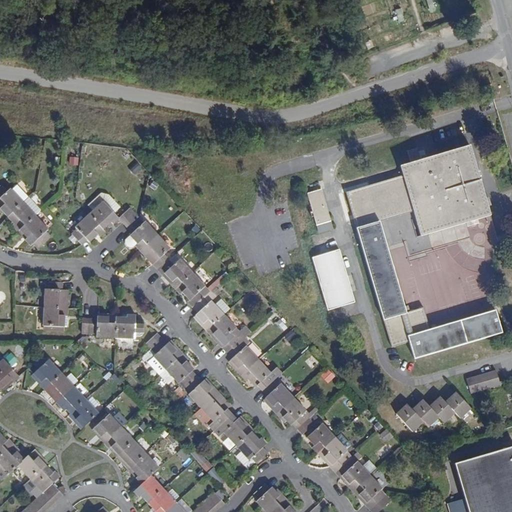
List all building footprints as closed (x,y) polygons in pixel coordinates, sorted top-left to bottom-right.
[(425,0),(431,13),(437,10),(433,0),(425,0)] [(395,9),(398,21),(405,19),(402,7),(395,9)] [(381,221),(414,211),(421,236),(491,216),(471,146),(422,160),(418,148),(408,151),(412,163),(401,166),(403,176),(346,193),(391,347),(409,342),(414,359),(503,333),(496,310),(430,329),(424,308),(407,313),(381,221)] [(7,215),(24,202),(13,189),(12,188),(7,191),(2,184),(0,185),(0,209),(1,208),(3,210),(7,215)] [(24,202),(29,197),(19,184),(13,189),(24,202)] [(319,233),(333,229),(322,191),(308,195),(313,212),(310,213),(311,218),(314,217),(319,233)] [(113,225),(120,220),(114,213),(121,207),(111,196),(100,196),(89,206),(93,212),(90,215),(103,230),(111,223),(113,225)] [(20,230),(36,217),(24,202),(7,215),(15,224),(13,226),(17,232),(20,230)] [(123,224),(127,228),(139,218),(131,209),(120,220),(123,224)] [(103,230),(90,215),(76,227),(77,230),(72,234),(82,245),(87,241),(89,243),(98,236),(99,238),(105,232),(103,230)] [(49,231),(36,217),(20,230),(26,238),(25,239),(30,247),(49,231)] [(132,234),(130,236),(137,244),(136,245),(141,251),(159,235),(146,221),(144,224),(139,218),(127,228),(132,234)] [(159,235),(141,251),(146,257),(148,256),(154,262),(153,264),(158,270),(169,260),(164,254),(170,248),(159,235)] [(321,287),(348,279),(339,250),(312,258),(321,287)] [(174,265),(169,260),(158,270),(163,275),(165,274),(172,282),(171,284),(176,289),(194,274),(181,261),(174,265)] [(193,308),(210,293),(194,274),(176,289),(181,295),(183,294),(189,301),(188,302),(193,308)] [(63,291),(63,283),(48,282),(47,290),(46,290),(45,308),(68,310),(68,302),(66,302),(67,291),(63,291)] [(212,302),(216,298),(210,293),(193,308),(198,313),(196,315),(204,323),(202,325),(207,331),(224,315),(215,305),(212,302)] [(224,315),(230,310),(221,299),(215,305),(224,315)] [(68,310),(45,308),(43,327),(65,328),(66,317),(68,317),(68,310)] [(90,320),(89,334),(97,335),(97,338),(117,339),(117,318),(117,316),(109,315),(109,318),(97,318),(97,321),(90,320)] [(224,315),(207,331),(212,336),(215,335),(221,343),(226,339),(229,342),(223,347),(228,353),(246,338),(247,336),(252,332),(247,327),(240,333),(224,315)] [(128,318),(117,318),(117,339),(136,339),(137,316),(128,316),(128,318)] [(276,323),(284,330),(288,326),(280,319),(276,323)] [(147,343),(151,348),(162,338),(158,333),(147,343)] [(148,362),(160,375),(183,354),(179,349),(177,351),(170,343),(167,344),(162,338),(151,348),(156,354),(148,362)] [(241,376),(259,359),(247,346),(251,343),(246,338),(228,353),(233,358),(231,360),(238,368),(237,370),(241,376)] [(182,382),(186,387),(198,377),(193,371),(195,369),(187,362),(188,360),(183,354),(160,375),(169,385),(175,379),(178,384),(182,382)] [(269,376),(272,373),(259,359),(241,376),(246,381),(249,380),(256,387),(258,386),(263,391),(274,381),(269,376)] [(3,360),(0,362),(0,384),(3,389),(12,381),(13,383),(19,377),(3,360)] [(45,390),(47,388),(62,374),(49,360),(33,374),(41,384),(39,385),(45,390)] [(328,382),(335,377),(329,369),(322,374),(328,382)] [(274,370),(272,373),(269,376),(274,381),(279,376),(274,370)] [(501,385),(496,370),(467,379),(471,394),(501,385)] [(62,374),(47,388),(54,396),(52,398),(57,404),(74,388),(62,374)] [(189,395),(202,409),(219,393),(214,387),(212,389),(205,380),(202,382),(198,377),(186,387),(192,393),(189,395)] [(276,414),(294,397),(282,383),(278,386),(274,381),(263,391),(268,396),(266,397),(273,406),(271,408),(276,414)] [(74,388),(57,404),(61,409),(63,407),(70,414),(86,400),(74,388)] [(210,425),(215,430),(221,425),(233,415),(228,410),(229,407),(222,400),(224,398),(219,393),(202,409),(213,422),(210,425)] [(446,403),(455,413),(460,419),(471,409),(457,393),(446,403)] [(430,406),(440,418),(444,424),(455,413),(446,403),(440,396),(430,406)] [(310,420),(305,414),(307,411),(294,397),(276,414),(281,419),(283,417),(291,426),(294,424),(299,429),(310,420)] [(86,400),(70,414),(69,416),(74,422),(77,420),(83,428),(99,414),(86,400)] [(412,410),(423,423),(428,428),(440,418),(430,406),(424,401),(412,410)] [(412,432),(423,423),(412,410),(408,405),(397,414),(412,432)] [(100,439),(104,444),(122,428),(128,422),(119,414),(114,418),(110,414),(94,429),(101,437),(100,439)] [(236,446),(253,432),(253,431),(248,425),(247,426),(239,418),(237,420),(233,415),(221,425),(226,430),(224,433),(236,446)] [(303,435),(320,420),(315,415),(310,420),(299,429),(303,435)] [(313,447),(318,453),(335,438),(322,424),(307,438),(314,446),(313,447)] [(215,441),(224,433),(226,430),(221,425),(215,430),(210,435),(215,441)] [(111,448),(118,455),(133,441),(122,428),(104,444),(109,449),(111,448)] [(387,429),(380,434),(386,442),(393,437),(387,429)] [(263,448),(267,445),(261,439),(259,440),(253,432),(236,446),(250,460),(252,459),(257,464),(268,454),(263,448)] [(0,457),(13,445),(8,439),(6,442),(0,434),(0,457)] [(336,439),(346,450),(350,446),(340,435),(336,439)] [(335,472),(347,462),(341,456),(347,451),(346,450),(336,439),(335,438),(318,453),(323,459),(324,458),(331,465),(330,467),(335,472)] [(124,461),(131,469),(146,455),(133,441),(118,455),(116,457),(121,462),(124,461)] [(18,466),(23,461),(16,453),(18,450),(13,445),(0,457),(0,464),(8,474),(18,466)] [(241,468),(250,460),(236,446),(229,454),(241,468)] [(511,511),(511,446),(455,463),(469,511),(511,511)] [(40,456),(36,449),(23,461),(18,466),(29,479),(45,465),(38,458),(40,456)] [(198,450),(192,455),(207,471),(212,466),(198,450)] [(136,478),(142,484),(151,476),(159,469),(146,455),(131,469),(137,476),(136,478)] [(352,491),(370,475),(358,462),(352,468),(347,462),(335,472),(340,478),(342,477),(349,484),(347,486),(352,491)] [(8,474),(0,464),(0,476),(3,479),(8,474)] [(53,485),(61,478),(54,471),(51,472),(45,465),(29,479),(23,484),(36,500),(42,495),(48,490),(53,485)] [(224,481),(215,470),(209,475),(219,486),(224,481)] [(376,495),(382,489),(370,475),(352,491),(357,497),(359,495),(366,503),(365,506),(369,510),(380,500),(381,500),(376,495)] [(141,496),(148,504),(164,490),(151,476),(142,484),(134,492),(139,498),(141,496)] [(265,484),(254,493),(259,499),(256,502),(265,511),(272,511),(286,500),(281,494),(279,496),(272,487),(270,488),(265,484)] [(57,500),(63,495),(53,485),(48,490),(57,500)] [(52,505),(57,500),(48,490),(42,495),(52,505)] [(155,511),(168,511),(177,505),(176,503),(169,495),(164,490),(148,504),(155,511)] [(173,491),(169,495),(176,503),(180,499),(173,491)] [(219,509),(224,504),(215,494),(210,499),(219,509)] [(46,510),(52,505),(42,495),(36,500),(46,510)] [(211,511),(215,511),(219,509),(210,499),(205,503),(211,511)] [(37,511),(44,511),(46,510),(36,500),(31,505),(37,511)] [(286,500),(272,511),(294,511),(290,507),(291,505),(286,500)] [(370,511),(379,511),(386,506),(380,500),(369,510),(370,511)] [(201,511),(211,511),(205,503),(199,509),(201,511)]
